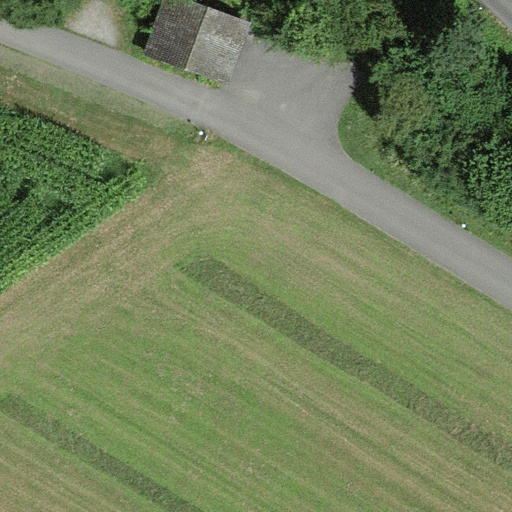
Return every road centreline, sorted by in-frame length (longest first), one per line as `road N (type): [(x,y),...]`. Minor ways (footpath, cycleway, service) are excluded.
road 1 (residential): [(511,281),(278,141),(0,24)]
road 2 (unknown): [(254,131),(339,0)]
